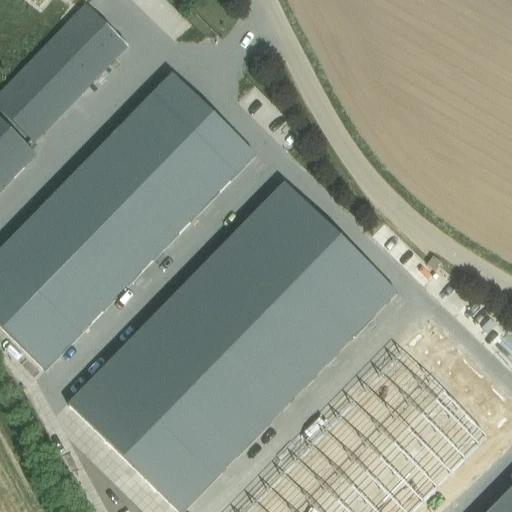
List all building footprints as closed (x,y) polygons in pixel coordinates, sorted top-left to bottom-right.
[(86,7),(40,54),(83,95),(129,47),(86,7)] [(40,54),(17,78),(60,119),(83,95),(40,54)] [(174,76),(133,117),(175,158),(215,116),(174,76)] [(17,78),(0,96),(0,107),(37,143),(60,119),(17,78)] [(215,116),(175,158),(216,198),(257,156),(215,116)] [(133,117),(73,179),(115,220),(175,158),(133,117)] [(0,121),(0,195),(37,157),(0,121)] [(175,158),(115,220),(156,260),(216,198),(175,158)] [(73,179),(48,205),(90,245),(115,220),(73,179)] [(261,208),(239,231),(296,286),(318,263),(342,238),(285,183),(261,208)] [(48,205),(23,231),(65,271),(90,245),(48,205)] [(115,220),(90,245),(131,286),(156,260),(115,220)] [(23,231),(0,254),(0,258),(40,297),(65,271),(23,231)] [(239,231),(217,255),(273,310),(296,286),(239,231)] [(318,263),(296,286),(353,341),(375,318),(399,293),(342,238),(318,263)] [(90,245),(65,271),(106,311),(131,286),(90,245)] [(217,255),(194,278),(251,333),(273,310),(217,255)] [(0,258),(0,327),(4,332),(46,372),(81,337),(40,297),(0,258)] [(65,271),(40,297),(81,337),(106,311),(65,271)] [(194,278),(172,301),(229,356),(251,333),(194,278)] [(296,286),(273,310),(330,364),(353,341),(296,286)] [(172,301),(149,324),(206,379),(229,356),(172,301)] [(273,310),(251,333),(308,387),(330,364),(273,310)] [(425,323),(394,356),(472,431),(504,399),(425,323)] [(127,348),(105,371),(117,383),(130,395),(142,407),(154,419),(161,426),(184,402),(206,379),(149,324),(127,348)] [(251,333),(229,356),(286,410),(308,387),(251,333)] [(229,356),(206,379),(263,434),(286,410),(229,356)] [(394,511),(472,431),(394,356),(276,479),(243,511),(394,511)] [(105,371),(70,407),(82,420),(95,432),(107,443),(119,455),(131,467),(143,479),(156,490),(168,502),(178,511),(187,511),(218,480),(203,466),(191,454),(179,442),(166,430),(161,426),(154,419),(142,407),(130,395),(117,383),(105,371)] [(184,402),(161,426),(166,430),(179,442),(191,454),(203,466),(218,480),(241,457),(263,434),(206,379),(184,402)] [(491,511),(511,511),(511,503),(506,497),(491,511)]
